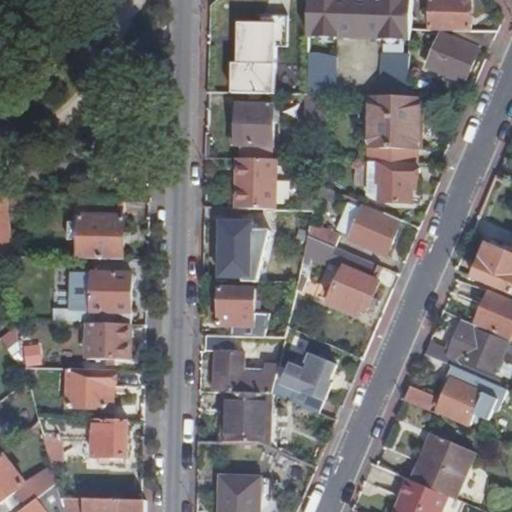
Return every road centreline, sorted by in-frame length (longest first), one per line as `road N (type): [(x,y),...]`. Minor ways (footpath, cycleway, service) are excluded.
road 1 (residential): [(188,0),(175,511)]
road 2 (residential): [(324,511),(511,73)]
